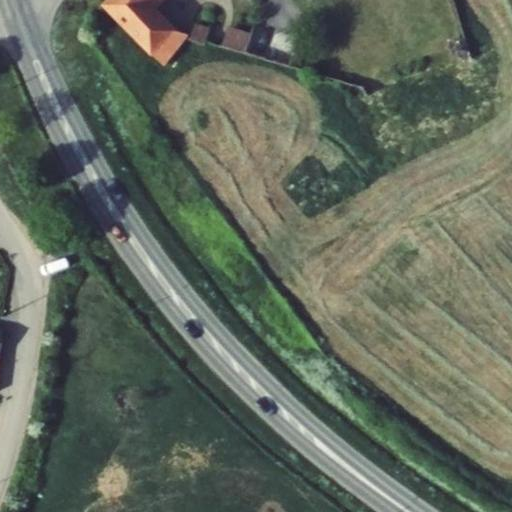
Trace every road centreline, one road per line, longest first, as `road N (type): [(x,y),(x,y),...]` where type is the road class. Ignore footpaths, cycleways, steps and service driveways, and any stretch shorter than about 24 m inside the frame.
road 1 (tertiary): [(16,0),(74,141),(156,272),(251,381),(410,511)]
road 2 (unclassified): [(0,468),(19,407),(33,310),(29,277),(0,221)]
